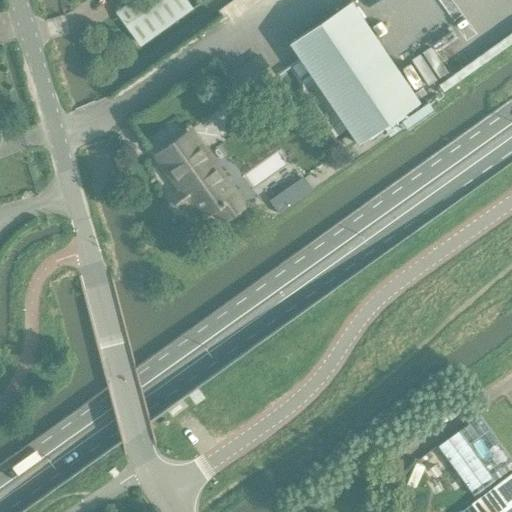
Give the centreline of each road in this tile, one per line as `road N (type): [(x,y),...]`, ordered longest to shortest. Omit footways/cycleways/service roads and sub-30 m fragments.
road 1 (primary): [(511,115),(0,480)]
road 2 (primary): [(1,511),(511,149)]
road 3 (unclassified): [(166,496),(141,451),(17,0)]
road 4 (unclassified): [(511,204),(382,302),(278,417),(166,496)]
road 5 (unknown): [(511,267),(373,386),(200,511)]
road 6 (unknown): [(352,511),(358,487),(511,374)]
